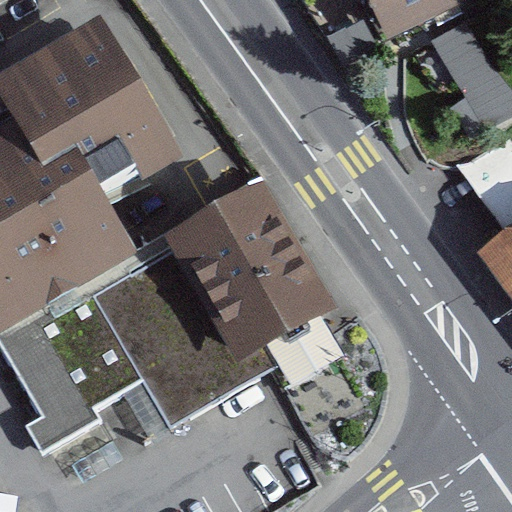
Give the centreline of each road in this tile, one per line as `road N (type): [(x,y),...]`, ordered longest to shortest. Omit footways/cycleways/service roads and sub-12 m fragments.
road 1 (primary): [(208,0),(506,418)]
road 2 (tertiary): [(369,511),(506,418)]
